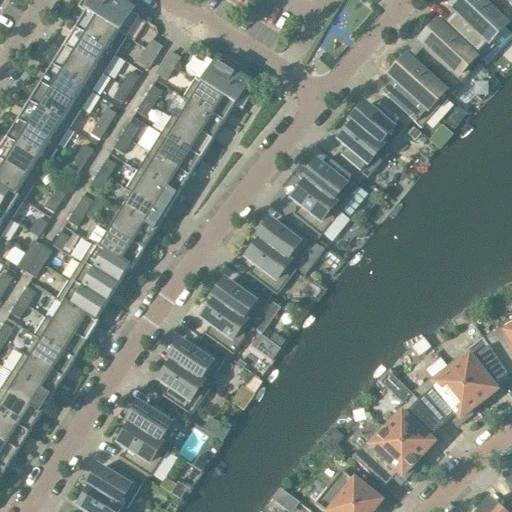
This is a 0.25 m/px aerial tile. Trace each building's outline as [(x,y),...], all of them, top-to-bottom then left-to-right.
[(138,19),(131,14),(132,12),(113,0),(83,0),(78,9),(126,39),(138,19)] [(504,28),(474,0),(461,0),(452,10),(456,14),(443,27),(481,63),(495,48),(490,43),(504,28)] [(511,0),(481,0),(511,30),(511,0)] [(126,39),(78,9),(85,14),(74,32),(114,57),(126,39)] [(412,61),(450,97),(478,66),(436,27),(420,44),(425,48),(412,61)] [(114,57),(74,32),(63,50),(103,75),(114,57)] [(156,57),(161,49),(151,43),(146,51),(156,57)] [(103,75),(63,50),(51,68),(91,93),(103,75)] [(156,57),(146,51),(138,65),(148,70),(156,57)] [(174,69),(179,61),(169,55),(164,63),(174,69)] [(382,96),(421,131),(448,100),(405,61),(390,78),(394,82),(382,96)] [(254,92),(247,87),(248,85),(215,64),(214,66),(206,62),(194,81),(242,111),(254,92)] [(174,69),(164,63),(156,76),(166,82),(174,69)] [(91,93),(51,68),(40,87),(80,112),(91,93)] [(130,92),(138,79),(129,73),(121,87),(130,92)] [(242,111),(194,81),(183,100),(223,125),(234,107),(242,112),(242,111)] [(80,112),(40,87),(28,105),(69,130),(80,112)] [(130,92),(121,87),(113,100),(122,105),(130,92)] [(161,94),(152,88),(144,101),(153,107),(161,94)] [(223,125),(183,100),(182,100),(189,105),(179,122),(171,117),(171,118),(212,143),(223,125)] [(153,107),(144,101),(136,114),(145,120),(153,107)] [(69,130),(28,105),(17,123),(57,149),(69,130)] [(388,156),(385,153),(405,129),(378,107),(372,114),(364,108),(350,125),(388,156)] [(107,129),(115,116),(106,110),(98,123),(107,129)] [(212,143),(171,118),(160,136),(200,162),(212,143)] [(57,149),(17,123),(5,141),(46,167),(57,149)] [(107,129),(98,123),(90,136),(99,142),(107,129)] [(138,131),(129,125),(121,138),(130,144),(138,131)] [(388,156),(350,125),(349,125),(352,128),(339,144),(346,150),(340,158),(367,181),(388,156)] [(412,130),(407,136),(415,143),(420,136),(412,130)] [(200,162),(160,136),(148,155),(189,180),(200,162)] [(130,144),(121,138),(113,151),(122,157),(130,144)] [(46,167),(5,141),(0,149),(0,163),(34,185),(46,167)] [(84,166),(92,153),(83,147),(75,160),(84,166)] [(189,180),(148,155),(137,173),(177,198),(189,180)] [(84,166),(75,160),(67,173),(76,179),(84,166)] [(115,167),(106,161),(98,174),(107,180),(115,167)] [(34,185),(0,163),(0,189),(23,203),(34,185)] [(338,210),(358,186),(330,164),(324,172),(316,165),(303,182),(341,213),(338,210)] [(177,198),(137,173),(125,191),(166,217),(177,198)] [(107,180),(98,174),(90,187),(99,193),(107,180)] [(341,213),(303,182),(302,183),(305,186),(291,202),(299,209),(293,216),(321,238),(341,213)] [(61,202),(69,189),(60,183),(52,196),(61,202)] [(23,203),(0,189),(0,215),(11,222),(23,203)] [(166,217),(125,191),(125,192),(132,197),(121,214),(154,235),(166,217)] [(61,202),(52,196),(44,209),(53,215),(61,202)] [(93,204),(83,198),(75,211),(84,217),(93,204)] [(84,217),(75,211),(67,224),(76,230),(84,217)] [(154,235),(121,214),(110,232),(143,253),(154,235)] [(0,239),(11,222),(0,215),(0,239)] [(38,239),(46,226),(37,220),(29,233),(38,239)] [(311,244),(283,222),(277,230),(269,224),(256,242),(295,272),(296,271),(292,269),(311,244)] [(143,253),(110,232),(99,250),(91,245),(91,246),(131,271),(143,253)] [(69,241),(60,235),(52,248),(61,254),(69,241)] [(295,272),(256,242),(255,242),(259,245),(246,262),(254,268),(248,276),(276,297),(295,272)] [(42,249),(33,243),(25,256),(34,261),(42,249)] [(131,271),(91,246),(79,265),(117,288),(128,271),(131,273),(131,271)] [(51,254),(42,249),(34,261),(43,267),(51,254)] [(34,261),(25,256),(16,269),(26,274),(34,261)] [(43,267),(34,261),(26,274),(35,280),(43,267)] [(117,288),(79,265),(68,283),(106,306),(117,288)] [(12,281),(3,275),(0,279),(0,291),(4,294),(12,281)] [(267,302),(239,282),(233,290),(224,284),(211,302),(251,331),(252,330),(249,328),(267,302)] [(106,306),(68,283),(57,301),(97,326),(98,325),(95,324),(106,306)] [(35,295),(26,289),(18,302),(27,308),(35,295)] [(97,326),(57,301),(56,302),(63,307),(53,323),(45,319),(86,345),(97,326)] [(27,308),(18,302),(9,315),(19,321),(27,308)] [(251,331),(211,302),(211,303),(214,305),(202,322),(210,328),(204,336),(233,357),(251,331)] [(488,326),(484,318),(474,323),(478,331),(488,326)] [(86,345),(45,319),(34,338),(74,363),(86,345)] [(511,323),(482,340),(506,377),(511,373),(511,323)] [(12,332),(3,326),(0,330),(0,342),(4,345),(12,332)] [(274,335),(268,342),(278,349),(283,342),(274,335)] [(74,363),(34,338),(33,338),(41,343),(30,360),(23,355),(22,356),(63,381),(74,363)] [(506,377),(482,340),(446,368),(477,407),(482,403),(484,406),(497,396),(491,388),(506,377)] [(209,391),(209,390),(206,388),(224,362),(195,342),(189,351),(181,345),(168,363),(209,391)] [(63,381),(22,356),(11,374),(51,400),(63,381)] [(209,391),(168,363),(168,364),(171,366),(159,384),(168,389),(162,398),(191,417),(209,391)] [(234,365),(226,376),(236,383),(243,372),(234,365)] [(477,407),(446,368),(411,395),(440,428),(455,416),(461,424),(474,414),(472,411),(477,407)] [(51,400),(11,374),(0,391),(0,393),(40,418),(51,400)] [(241,388),(230,403),(241,411),(252,396),(241,388)] [(40,418),(0,393),(0,418),(28,436),(40,418)] [(440,428),(411,395),(394,413),(399,418),(386,432),(381,427),(380,428),(417,462),(421,457),(424,460),(435,448),(428,441),(440,428)] [(157,445),(174,418),(153,404),(147,413),(139,407),(127,426),(168,453),(168,452),(157,445)] [(28,436),(0,418),(0,444),(17,454),(28,436)] [(208,421),(201,431),(212,438),(219,428),(208,421)] [(168,453),(127,426),(126,426),(129,429),(118,446),(126,452),(121,460),(150,480),(168,453)] [(417,462),(380,428),(351,459),(383,489),(396,474),(404,481),(415,469),(412,467),(417,462)] [(17,454),(0,444),(0,469),(5,473),(17,454)] [(196,456),(189,466),(203,475),(209,464),(196,456)] [(142,485),(112,467),(107,476),(98,470),(86,489),(123,511),(125,511),(126,511),(142,485)] [(314,506),(321,511),(373,511),(380,504),(341,472),(314,506)] [(164,480),(158,490),(169,496),(175,487),(164,480)] [(123,511),(86,489),(86,490),(89,492),(78,510),(81,511),(123,511)] [(280,495),(274,503),(282,509),(288,501),(280,495)] [(498,511),(486,502),(477,511),(498,511)]
